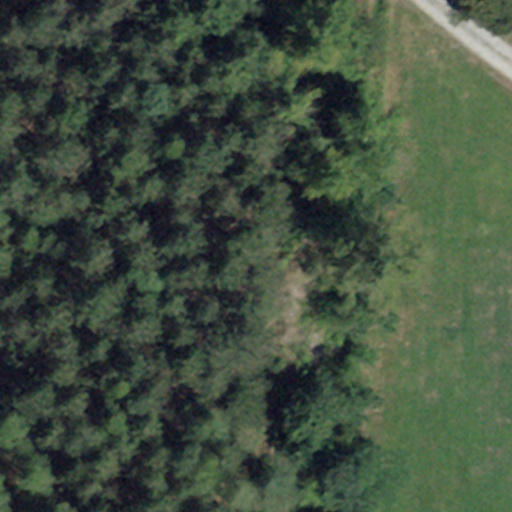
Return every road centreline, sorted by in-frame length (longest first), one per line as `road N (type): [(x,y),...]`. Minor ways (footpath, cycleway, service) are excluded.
road 1 (track): [(73,511),(0,406)]
road 2 (track): [(413,0),(511,75)]
